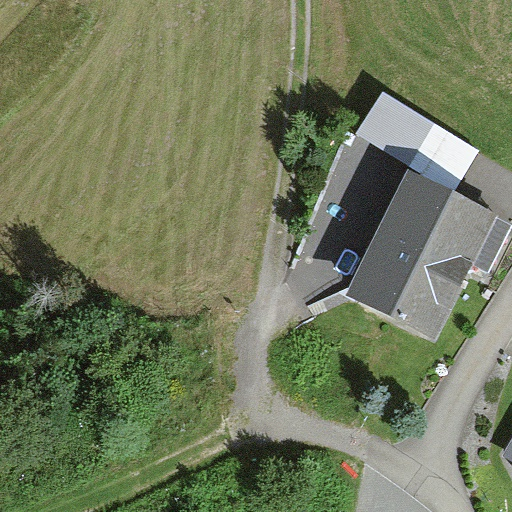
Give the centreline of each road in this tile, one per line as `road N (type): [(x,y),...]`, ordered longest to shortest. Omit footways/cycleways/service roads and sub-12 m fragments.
road 1 (track): [(81,511),(235,447),(255,401),(298,79),(300,0)]
road 2 (residential): [(255,401),(367,445),(457,511)]
